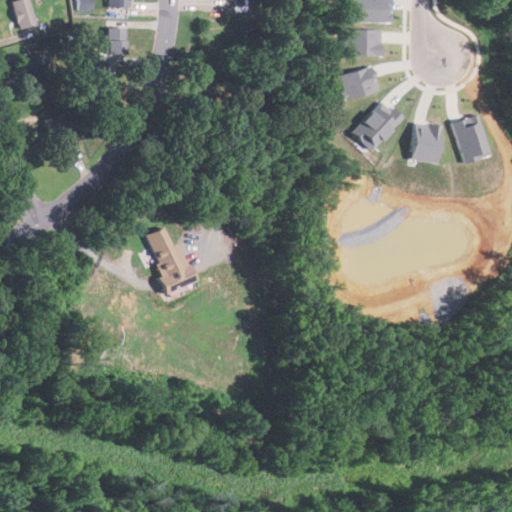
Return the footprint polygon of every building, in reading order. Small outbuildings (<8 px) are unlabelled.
[(35,28),(28,0),(13,0),(10,1),(18,32),(35,28)] [(75,0),(75,9),(91,9),(91,0),(75,0)] [(388,21),(388,0),(350,0),(350,21),(388,21)] [(341,54),(378,55),(378,28),(342,27),(341,54)] [(122,30),(107,30),(107,54),(122,54),(122,30)] [(25,57),(34,88),(54,82),(45,52),(25,57)] [(89,70),(106,70),(106,56),(89,56),(89,70)] [(374,89),(368,65),(335,73),(339,88),(333,90),(336,99),(374,89)] [(206,102),(214,79),(198,74),(191,98),(206,102)] [(379,99),(348,131),(357,139),(353,143),(364,153),(398,117),(379,99)] [(54,148),(71,143),(62,112),(45,117),(54,148)] [(447,121),(460,162),(486,154),(474,113),(447,121)] [(407,160),(434,161),(436,124),(409,122),(407,160)] [(142,234),(164,292),(192,282),(177,240),(169,243),(163,226),(142,234)]
